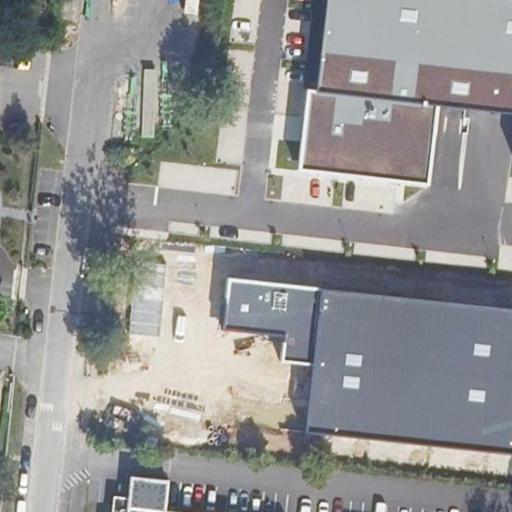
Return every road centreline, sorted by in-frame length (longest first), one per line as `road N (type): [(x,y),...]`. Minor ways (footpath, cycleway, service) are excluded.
road 1 (unclassified): [(42,511),(98,0)]
road 2 (unknown): [(48,458),(488,503)]
